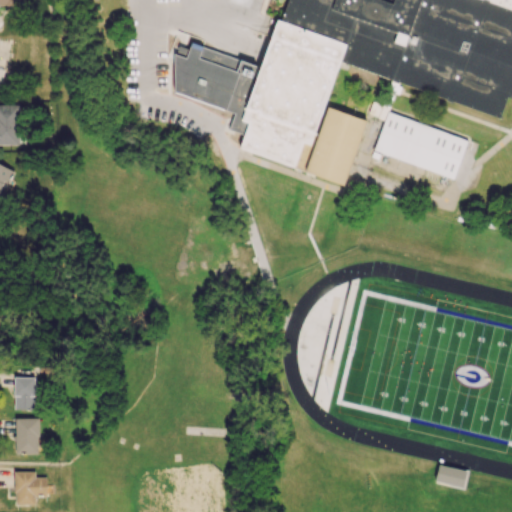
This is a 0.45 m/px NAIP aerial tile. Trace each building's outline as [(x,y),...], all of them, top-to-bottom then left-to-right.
[(511,0),(282,0),(230,147),(356,192),(371,149),(457,180),(471,141),(389,111),(365,120),(324,103),(340,60),(501,118),(509,95),(511,96),(511,0)] [(0,144),(22,144),(21,104),(0,103),(0,144)] [(0,187),(2,184),(7,186),(14,170),(0,163),(0,187)] [(33,409),(33,377),(14,376),(13,409),(33,409)] [(15,454),(38,453),(38,418),(14,418),(15,454)] [(438,467),(435,483),(463,489),(467,473),(438,467)] [(45,476),(34,476),(34,470),(13,471),(14,504),(35,504),(34,494),(46,494),(45,476)]
